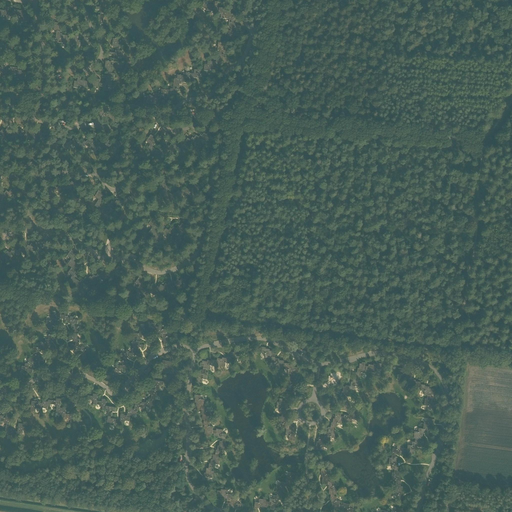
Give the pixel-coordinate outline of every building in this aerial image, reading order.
[(210,12),(210,10),(211,5),(209,5),(209,0),(206,0),(206,3),(203,2),(202,8),(206,8),(206,11),(210,12)] [(214,6),(211,5),(210,10),(214,11),(214,14),(218,14),(219,8),(217,8),(217,2),(214,2),(214,6)] [(100,14),(104,14),(107,15),(108,11),(104,10),(105,5),(100,5),(99,8),(96,7),(95,10),(97,11),(97,12),(100,12),(100,14)] [(5,11),(2,10),(1,16),(6,16),(6,19),(10,20),(10,17),(11,13),(8,13),(8,8),(5,7),(5,11)] [(226,19),(226,13),(227,10),(223,10),(223,8),(219,8),(218,14),(221,15),(221,18),(223,19),(224,19),(226,19)] [(22,13),(22,11),(14,10),(14,12),(12,12),(12,13),(11,13),(10,17),(18,18),(18,16),(21,17),(22,13)] [(26,14),(22,13),(21,17),(21,21),(29,22),(30,16),(27,15),(27,16),(26,15),(26,14)] [(230,13),(226,13),(226,19),(229,19),(228,23),(234,23),(234,15),(230,14),(230,13)] [(103,22),(104,14),(100,14),(100,15),(98,15),(98,17),(96,16),(95,25),(97,25),(98,25),(101,25),(101,22),(103,22)] [(63,25),(60,25),(58,25),(59,23),(55,22),(53,31),(57,31),(61,32),(62,32),(63,25)] [(231,27),(231,31),(236,32),(236,29),(240,29),(240,26),(235,25),(235,23),(234,23),(228,23),(228,27),(231,27)] [(60,33),(61,32),(57,31),(56,39),(58,40),(58,42),(57,42),(57,43),(60,43),(60,44),(61,44),(61,43),(63,44),(64,35),(62,35),(62,34),(60,33)] [(235,38),(236,32),(231,31),(227,31),(226,39),(230,40),(233,41),(234,38),(235,38)] [(71,45),(71,43),(72,38),(69,38),(68,38),(68,36),(64,35),(63,44),(71,45)] [(75,38),(72,38),(71,43),(76,44),(75,47),(79,47),(80,45),(80,41),(78,40),(78,35),(75,35),(75,38)] [(82,41),(80,41),(80,45),(88,46),(88,44),(91,44),(92,42),(92,41),(92,39),(84,37),(84,39),(82,39),(82,41)] [(115,49),(115,50),(119,51),(120,43),(118,43),(119,39),(116,39),(116,38),(115,38),(115,39),(113,39),(112,47),(114,47),(113,49),(115,49)] [(217,50),(220,51),(226,52),(227,46),(225,45),(225,42),(222,42),(222,43),(218,42),(217,50)] [(122,51),(119,51),(115,50),(115,52),(111,51),(111,53),(109,52),(109,56),(113,56),(112,59),(117,60),(118,55),(121,55),(122,51)] [(225,55),(226,52),(220,51),(220,55),(217,54),(216,59),(221,59),(223,60),(223,58),(229,58),(229,55),(225,55)] [(221,59),(216,59),(216,62),(213,62),(212,68),(216,69),(216,67),(220,68),(221,59)] [(108,71),(107,73),(112,73),(113,65),(111,65),(111,62),(108,62),(108,61),(107,61),(105,61),(104,69),(106,70),(106,71),(108,71)] [(212,71),(212,68),(213,62),(211,62),(211,61),(210,61),(208,61),(207,65),(204,65),(203,71),(207,72),(208,70),(212,71)] [(14,73),(17,74),(18,70),(18,68),(10,67),(10,69),(8,69),(8,71),(7,70),(6,74),(14,76),(14,73)] [(191,73),(191,78),(197,78),(198,76),(203,77),(203,74),(200,74),(200,70),(194,69),(194,73),(191,73)] [(20,71),(18,70),(17,74),(17,78),(25,80),(26,73),(23,72),(23,73),(21,73),(21,71),(20,71)] [(190,82),(191,78),(191,73),(189,73),(188,72),(188,73),(186,72),(186,76),(183,76),(182,83),(186,83),(186,82),(190,82)] [(105,79),(105,81),(110,82),(110,77),(114,78),(114,74),(112,73),(107,73),(107,74),(104,74),(104,75),(102,75),(101,78),(105,79)] [(182,85),(182,83),(183,76),(181,76),(181,75),(180,75),(178,75),(177,79),(174,78),(173,85),(174,85),(178,86),(178,85),(178,84),(182,85)] [(82,86),(83,81),(80,80),(81,77),(77,76),(77,81),(74,81),(73,88),(77,88),(78,85),(82,86)] [(99,88),(99,87),(99,83),(100,80),(96,79),(95,81),(94,81),(91,80),(91,87),(99,88)] [(90,89),(91,87),(91,80),(87,80),(87,82),(86,82),(86,81),(83,81),(82,86),(82,87),(90,89)] [(111,82),(110,82),(105,81),(105,83),(101,82),(101,84),(99,83),(99,87),(102,87),(102,90),(107,91),(108,86),(111,86),(111,82)] [(170,89),(170,90),(170,93),(176,94),(177,92),(182,92),(183,89),(179,89),(179,85),(178,85),(178,86),(174,85),(173,89),(170,89)] [(169,97),(170,93),(170,90),(161,89),(161,94),(160,98),(161,98),(164,98),(164,99),(167,99),(168,96),(169,97)] [(160,103),(161,98),(160,98),(161,94),(159,94),(158,94),(156,94),(155,97),(152,97),(152,103),(156,104),(156,103),(160,103)] [(151,105),(152,103),(152,97),(152,96),(150,96),(149,96),(147,96),(147,99),(144,99),(143,105),(147,106),(147,104),(151,105)] [(0,130),(0,132),(0,133),(0,134),(1,135),(5,138),(9,133),(10,131),(7,129),(6,131),(3,129),(1,132),(0,130)] [(14,131),(13,132),(14,134),(14,135),(15,136),(19,139),(23,133),(24,132),(21,130),(20,131),(17,129),(15,132),(14,131)] [(27,132),(26,133),(28,134),(28,135),(29,136),(29,137),(33,140),(37,134),(38,133),(35,130),(34,132),(31,130),(29,133),(27,132)] [(209,132),(208,133),(210,134),(209,135),(210,136),(214,139),(219,132),(216,130),(215,132),(212,130),(210,133),(209,132)] [(41,133),(40,134),(42,135),(42,136),(43,137),(42,137),(47,140),(52,133),(49,131),(48,133),(45,131),(43,134),(41,133)] [(11,134),(9,133),(5,138),(10,142),(15,136),(14,135),(14,134),(13,132),(11,134)] [(24,143),(29,137),(29,136),(28,135),(28,134),(26,133),(25,135),(23,133),(19,139),(24,143)] [(204,133),(202,136),(200,139),(202,139),(201,140),(206,143),(210,136),(209,135),(210,134),(208,133),(206,135),(204,133)] [(38,143),(42,137),(43,137),(42,136),(42,135),(40,134),(39,136),(37,134),(33,140),(38,143)] [(150,144),(146,151),(151,155),(155,149),(152,148),(154,144),(153,143),(154,140),(152,139),(153,137),(150,135),(146,141),(150,144)] [(198,145),(201,140),(202,139),(200,139),(202,136),(200,135),(198,138),(196,136),(194,139),(192,137),(192,138),(193,140),(193,141),(194,141),(194,142),(198,145)] [(71,144),(76,147),(79,142),(80,142),(81,141),(78,139),(77,140),(74,138),(72,141),(70,140),(68,143),(66,141),(62,147),(67,151),(71,144)] [(189,148),(194,142),(194,141),(193,141),(193,140),(192,138),(190,141),(187,139),(186,141),(184,144),(185,145),(189,148)] [(85,145),(90,148),(94,143),(95,142),(92,140),(91,141),(88,139),(86,142),(84,141),(84,142),(85,143),(85,144),(86,145),(85,145)] [(100,146),(104,149),(108,144),(109,142),(106,140),(105,142),(102,140),(100,143),(98,142),(98,143),(99,144),(99,145),(100,146)] [(123,143),(120,141),(119,142),(116,140),(114,144),(112,143),(110,145),(108,144),(104,149),(109,153),(114,147),(118,150),(123,143)] [(169,150),(169,151),(173,154),(177,147),(182,150),(185,145),(184,144),(186,141),(184,140),(182,143),(180,141),(178,144),(176,142),(174,146),(171,144),(170,147),(168,149),(169,150)] [(81,151),(85,145),(86,145),(85,144),(85,143),(84,142),(82,144),(80,142),(79,142),(76,147),(81,151)] [(95,152),(100,146),(99,145),(99,144),(98,143),(96,145),(94,143),(90,148),(95,152)] [(165,156),(169,151),(169,150),(168,149),(170,147),(168,146),(166,148),(163,146),(162,149),(160,148),(158,151),(155,149),(151,155),(157,158),(161,153),(165,156)] [(65,185),(65,186),(64,187),(65,188),(69,191),(73,185),(77,188),(82,181),(79,179),(78,181),(76,179),(74,182),(72,181),(70,184),(67,182),(65,185)] [(166,199),(170,193),(167,191),(169,188),(167,187),(169,184),(167,182),(168,181),(165,179),(160,186),(164,189),(160,195),(166,199)] [(61,194),(65,188),(64,187),(65,186),(65,185),(64,184),(62,186),(60,185),(57,188),(56,187),(54,190),(51,188),(47,193),(53,197),(57,191),(61,194)] [(192,191),(196,194),(201,187),(198,185),(197,187),(194,185),(192,187),(191,186),(190,188),(192,189),(191,190),(192,191)] [(6,191),(5,193),(3,196),(4,197),(8,200),(12,194),(17,197),(21,190),(18,188),(17,189),(15,188),(13,190),(11,189),(9,193),(6,191)] [(192,189),(190,188),(188,190),(186,188),(184,191),(182,193),(184,194),(183,195),(188,198),(192,191),(191,190),(192,189)] [(180,200),(183,195),(184,194),(182,193),(184,191),(182,189),(181,192),(178,190),(176,193),(175,192),(172,195),(170,193),(166,199),(171,203),(176,197),(180,200)] [(94,206),(100,210),(103,204),(101,203),(103,199),(101,198),(103,195),(100,194),(101,192),(98,190),(94,197),(98,200),(94,206)] [(117,205),(121,208),(125,202),(130,205),(134,198),(131,196),(130,197),(128,196),(126,198),(124,197),(122,201),(119,199),(118,201),(116,204),(117,205)] [(114,210),(117,205),(116,204),(118,201),(116,200),(114,203),(112,201),(110,204),(108,203),(106,206),(103,204),(100,210),(105,214),(110,208),(114,210)] [(148,234),(153,238),(157,232),(155,230),(157,227),(155,226),(157,223),(155,221),(156,220),(153,218),(148,225),(152,228),(148,234)] [(174,227),(172,230),(170,232),(171,233),(175,236),(179,230),(184,233),(189,226),(186,224),(185,226),(182,224),(180,227),(178,225),(176,229),(174,227)] [(160,234),(157,232),(153,238),(159,242),(163,235),(168,238),(171,233),(170,232),(172,230),(170,228),(168,231),(166,229),(164,232),(162,230),(160,234)] [(31,244),(30,247),(28,249),(29,250),(29,251),(33,253),(37,247),(41,250),(46,243),(43,241),(42,243),(40,241),(38,244),(36,242),(34,246),(31,244)] [(25,255),(29,251),(29,250),(28,249),(30,247),(28,245),(26,248),(24,246),(22,249),(20,248),(18,251),(15,249),(14,252),(12,254),(13,255),(13,256),(17,259),(21,252),(25,255)] [(72,269),(74,266),(76,264),(73,262),(76,258),(74,257),(76,254),(73,253),(74,251),(71,249),(67,256),(71,259),(67,265),(71,268),(72,269)] [(12,254),(14,252),(12,251),(10,253),(8,251),(6,254),(4,253),(2,256),(0,255),(0,263),(1,264),(5,258),(9,261),(13,256),(13,255),(12,254)] [(72,269),(71,268),(67,273),(72,276),(68,282),(73,286),(77,280),(74,279),(77,275),(75,274),(77,271),(74,270),(76,267),(74,266),(72,269)] [(109,270),(108,272),(106,275),(107,276),(112,279),(115,273),(119,276),(124,269),(121,267),(120,268),(118,267),(116,269),(114,268),(112,272),(109,270)] [(106,275),(108,272),(106,271),(104,274),(102,272),(100,275),(98,274),(96,277),(93,275),(92,278),(90,280),(91,281),(95,284),(99,278),(100,278),(104,281),(107,276),(106,275)] [(141,296),(145,290),(142,288),(144,285),(142,284),(144,281),(142,280),(143,278),(140,276),(135,283),(139,286),(135,292),(141,296)] [(80,282),(77,280),(73,286),(79,290),(83,284),(87,287),(91,281),(90,280),(92,278),(90,277),(88,279),(86,277),(84,280),(82,279),(80,282)] [(177,280),(175,283),(173,285),(174,286),(174,287),(178,290),(182,284),(183,282),(187,285),(191,280),(189,277),(187,279),(185,277),(183,280),(181,279),(179,282),(177,280)] [(171,290),(174,287),(174,286),(173,285),(175,283),(173,282),(172,284),(169,282),(167,285),(165,284),(163,287),(161,285),(159,288),(157,290),(158,291),(159,291),(163,294),(166,289),(167,288),(171,290)] [(157,290),(159,288),(157,287),(156,289),(153,287),(151,290),(149,289),(147,292),(145,290),(141,296),(146,300),(150,294),(155,297),(158,292),(158,291),(157,290)] [(64,315),(60,315),(60,318),(63,319),(63,321),(69,322),(70,318),(67,318),(68,313),(64,312),(64,315)] [(60,320),(60,318),(60,315),(61,314),(57,313),(57,316),(52,315),(51,319),(55,319),(54,323),(57,324),(58,320),(60,320)] [(70,318),(69,322),(69,323),(71,323),(71,327),(73,327),(74,324),(77,324),(78,320),(73,320),(73,317),(70,317),(70,318)] [(54,326),(54,323),(55,319),(51,319),(51,321),(46,321),(45,325),(49,325),(48,330),(51,331),(52,325),(54,326)] [(154,330),(158,331),(158,328),(155,327),(155,324),(152,323),(151,328),(148,328),(148,331),(154,332),(154,330)] [(77,327),(77,324),(74,324),(73,327),(73,330),(75,330),(75,334),(78,334),(78,331),(81,331),(82,327),(77,327)] [(148,333),(148,331),(148,328),(149,327),(145,326),(145,329),(140,328),(139,332),(143,332),(142,336),(145,336),(146,333),(148,333)] [(159,337),(162,337),(162,333),(166,334),(166,330),(161,330),(162,327),(158,326),(158,328),(158,331),(157,333),(160,333),(159,337)] [(137,338),(136,341),(139,342),(140,338),(142,339),(142,336),(143,332),(139,332),(139,334),(134,334),(133,337),(137,338)] [(165,336),(166,334),(162,333),(162,337),(162,340),(164,340),(163,345),(166,346),(167,340),(170,341),(170,337),(165,336)] [(45,343),(48,344),(51,344),(51,342),(57,343),(57,340),(52,339),(53,334),(49,334),(48,340),(45,340),(45,343)] [(77,339),(78,334),(75,334),(74,334),(74,337),(69,336),(68,339),(73,340),(73,342),(76,342),(79,343),(80,339),(77,339)] [(140,342),(139,342),(136,341),(135,346),(133,346),(132,349),(136,350),(139,350),(139,348),(144,349),(144,345),(139,345),(140,342)] [(79,343),(76,342),(75,345),(70,344),(70,348),(75,348),(74,350),(81,351),(81,348),(79,348),(79,343)] [(48,346),(48,344),(45,343),(44,348),(42,347),(41,351),(47,352),(47,350),(53,350),(53,347),(48,346)] [(35,355),(38,355),(39,352),(41,352),(41,351),(42,347),(42,346),(38,345),(38,348),(33,347),(32,351),(36,352),(35,355)] [(81,348),(81,351),(80,353),(83,353),(82,358),(85,359),(86,354),(89,354),(89,350),(84,350),(85,347),(81,346),(81,348)] [(262,347),(261,352),(261,353),(265,354),(264,358),(271,359),(272,357),(275,357),(276,354),(274,354),(274,351),(270,351),(270,349),(265,349),(266,348),(262,347)] [(136,353),(136,350),(132,349),(132,354),(129,353),(129,357),(135,358),(135,356),(140,356),(141,353),(136,353)] [(230,358),(230,360),(237,361),(238,357),(241,358),(242,351),(239,351),(238,352),(234,351),(234,353),(229,352),(229,354),(227,354),(227,357),(230,358)] [(123,358),(123,361),(126,361),(126,358),(128,358),(129,357),(129,353),(129,352),(126,352),(126,354),(121,353),(120,357),(123,358)] [(34,360),(32,360),(31,363),(35,363),(38,364),(38,362),(43,362),(43,359),(38,359),(39,355),(38,355),(35,355),(34,360)] [(230,358),(227,357),(226,358),(222,358),(222,359),(217,358),(217,360),(215,360),(215,364),(218,364),(218,366),(225,367),(226,364),(229,364),(230,360),(230,358)] [(285,367),(285,363),(284,363),(284,361),(279,360),(279,359),(275,358),(275,357),(272,357),(271,359),(271,363),(274,364),(274,367),(281,368),(281,367),(285,367)] [(34,366),(35,363),(31,363),(32,360),(28,359),(27,364),(25,364),(24,367),(28,367),(31,368),(31,366),(34,366)] [(203,369),(207,369),(210,370),(211,366),(214,367),(215,364),(215,360),(212,360),(212,361),(207,360),(207,362),(202,361),(202,363),(200,363),(200,367),(203,367),(203,369)] [(122,366),(120,366),(119,369),(123,369),(123,370),(125,370),(126,368),(131,369),(131,365),(126,365),(126,362),(126,361),(123,361),(122,366)] [(173,362),(163,361),(162,368),(163,368),(163,370),(161,370),(161,373),(172,374),(172,370),(170,370),(170,366),(173,366),(173,362)] [(366,374),(366,370),(367,367),(365,366),(366,363),(362,362),(362,364),(359,364),(359,369),(358,368),(357,373),(356,373),(355,376),(359,377),(362,377),(362,373),(366,374)] [(288,374),(291,375),(295,375),(295,373),(298,374),(299,370),(298,370),(298,368),(293,367),(293,366),(289,365),(289,364),(285,363),(285,367),(284,370),(288,370),(288,374)] [(368,367),(367,367),(366,370),(370,371),(369,373),(377,373),(377,370),(381,370),(382,364),(378,363),(378,365),(373,364),(373,365),(368,365),(368,367)] [(122,372),(123,370),(123,369),(119,369),(120,366),(116,365),(115,370),(112,370),(112,373),(116,373),(116,374),(118,374),(119,372),(122,372)] [(28,369),(28,367),(24,367),(21,366),(21,370),(24,370),(23,375),(27,376),(27,372),(32,373),(33,370),(28,369)] [(401,379),(408,380),(408,378),(412,378),(412,375),(411,375),(411,373),(406,372),(406,371),(402,370),(402,369),(398,368),(398,373),(397,375),(401,375),(401,379)] [(207,369),(203,369),(203,370),(201,370),(200,375),(199,374),(198,379),(197,379),(196,382),(202,383),(203,379),(207,380),(208,373),(206,373),(207,369)] [(115,376),(116,374),(116,373),(112,373),(109,372),(109,376),(111,376),(111,381),(114,382),(115,379),(120,379),(120,376),(115,376)] [(291,389),(292,389),(297,390),(298,386),(297,386),(297,382),(296,382),(297,377),(295,376),(295,375),(291,375),(291,378),(289,378),(288,385),(292,385),(291,389)] [(359,377),(355,376),(355,377),(353,377),(352,382),(351,382),(350,386),(349,386),(349,390),(351,390),(355,391),(355,387),(359,387),(360,380),(358,380),(359,377)] [(418,388),(421,388),(421,385),(420,384),(420,382),(416,382),(416,380),(411,380),(412,378),(408,378),(408,380),(407,384),(411,385),(410,389),(417,390),(418,388)] [(155,385),(155,390),(159,391),(159,386),(161,387),(161,385),(163,385),(164,382),(153,380),(153,385),(155,385)] [(421,385),(421,388),(420,391),(424,392),(424,395),(427,396),(431,396),(431,395),(435,395),(435,391),(434,391),(434,389),(429,388),(429,387),(425,386),(425,385),(421,385)] [(350,397),(351,390),(349,390),(349,386),(346,386),(346,387),(343,387),(343,392),(341,392),(341,396),(340,396),(339,400),(345,400),(346,397),(350,397)] [(151,400),(152,400),(155,400),(156,395),(157,396),(158,394),(160,394),(160,391),(159,391),(155,390),(150,389),(149,394),(152,395),(151,400)] [(93,404),(96,405),(97,401),(98,395),(93,394),(93,396),(88,396),(87,400),(92,400),(92,402),(93,402),(93,404)] [(201,407),(203,407),(204,400),(200,400),(201,396),(195,395),(194,398),(195,399),(195,403),(196,403),(195,408),(197,408),(197,410),(201,410),(201,407)] [(431,398),(431,396),(427,396),(427,399),(425,399),(424,406),(428,407),(427,410),(434,411),(434,408),(433,408),(433,403),(432,403),(433,398),(431,398)] [(60,408),(61,399),(56,398),(56,401),(51,400),(51,404),(55,405),(55,407),(57,407),(56,409),(60,410),(60,408)] [(102,401),(97,401),(96,405),(101,405),(101,407),(102,407),(102,409),(105,410),(105,409),(106,406),(107,400),(102,399),(102,401)] [(280,414),(282,414),(286,415),(286,411),(285,411),(286,406),(285,406),(285,401),(283,401),(283,400),(280,399),(279,402),(277,402),(276,409),(280,410),(280,414)] [(41,405),(41,408),(47,409),(48,407),(50,407),(51,404),(51,400),(48,400),(48,402),(42,401),(42,403),(38,403),(38,405),(41,405)] [(135,400),(134,409),(134,411),(137,411),(138,409),(139,409),(139,408),(144,408),(144,407),(145,404),(142,404),(140,404),(140,401),(135,400)] [(154,407),(155,400),(152,400),(151,401),(146,400),(146,403),(142,402),(142,404),(145,404),(144,407),(151,408),(151,406),(154,407)] [(41,405),(38,405),(36,404),(36,402),(32,401),(30,412),(34,412),(34,410),(36,410),(36,409),(40,409),(41,408),(41,405)] [(108,416),(111,417),(112,417),(113,412),(115,412),(116,408),(106,406),(105,409),(107,410),(107,411),(109,412),(108,416)] [(62,418),(65,418),(66,414),(66,408),(63,407),(63,408),(60,408),(60,410),(56,409),(56,413),(60,414),(60,415),(62,416),(62,418)] [(137,415),(137,411),(134,411),(134,409),(131,409),(131,408),(128,407),(127,415),(127,417),(130,418),(130,416),(132,416),(132,414),(137,415)] [(207,408),(203,407),(201,407),(201,410),(202,411),(201,415),(202,415),(202,420),(204,420),(204,422),(207,422),(208,419),(210,419),(211,412),(207,411),(207,408)] [(70,415),(66,414),(65,418),(69,419),(69,420),(71,421),(71,423),(74,423),(74,419),(75,413),(71,412),(70,415)] [(331,427),(334,427),(337,428),(338,424),(341,424),(342,421),(342,417),(341,417),(341,413),(337,413),(337,414),(335,414),(334,419),(333,419),(333,423),(331,423),(331,427)] [(121,414),(120,422),(119,424),(123,424),(123,422),(125,423),(125,421),(129,422),(130,418),(127,417),(127,415),(124,415),(124,414),(121,414)] [(282,429),(286,429),(288,429),(289,426),(288,426),(288,421),(287,421),(288,416),(286,416),(286,415),(282,414),(282,417),(280,417),(279,424),(283,425),(282,429)] [(344,417),(342,417),(342,421),(345,421),(345,423),(352,424),(353,420),(356,421),(357,414),(354,414),(353,415),(349,415),(349,416),(344,415),(344,417)] [(6,424),(6,426),(9,427),(11,416),(6,416),(6,418),(4,418),(1,418),(0,420),(0,422),(5,422),(5,424),(6,424)] [(119,424),(120,422),(116,421),(116,419),(111,418),(111,417),(108,416),(107,423),(110,423),(109,425),(116,426),(117,424),(119,424)] [(85,421),(74,419),(74,423),(76,423),(75,424),(77,425),(77,429),(81,430),(81,425),(84,425),(85,421)] [(424,422),(423,429),(425,429),(425,433),(428,434),(428,432),(430,432),(431,427),(432,428),(433,423),(434,423),(435,420),(428,419),(428,423),(424,422)] [(210,434),(212,434),(213,430),(213,427),(209,426),(210,423),(207,422),(204,422),(203,425),(204,425),(204,430),(205,430),(204,435),(206,435),(206,437),(210,437),(210,434)] [(19,424),(18,432),(17,434),(21,434),(21,432),(23,433),(23,431),(27,432),(28,427),(23,427),(23,424),(19,424)] [(9,428),(9,427),(6,426),(5,433),(8,433),(7,435),(14,436),(15,434),(17,434),(18,432),(14,431),(14,429),(9,428)] [(288,429),(286,429),(285,436),(289,437),(288,440),(295,441),(295,438),(294,438),(295,433),(293,433),(294,428),(292,428),(292,426),(289,426),(288,429)] [(334,430),(334,427),(331,427),(331,428),(328,428),(328,432),(326,432),(326,437),(325,436),(324,440),(326,440),(330,441),(331,437),(335,438),(336,431),(334,430)] [(415,439),(415,442),(418,443),(419,442),(421,442),(421,437),(423,437),(423,433),(425,433),(425,429),(423,429),(419,428),(418,432),(414,432),(413,439),(415,439)] [(222,439),(222,440),(226,441),(226,434),(223,434),(223,430),(216,429),(216,431),(213,430),(212,434),(213,434),(213,436),(218,437),(218,438),(222,439)] [(324,440),(325,436),(321,436),(321,437),(319,437),(318,442),(317,442),(316,446),(315,446),(315,450),(321,451),(321,447),(325,447),(326,440),(324,440)] [(226,441),(222,440),(222,441),(220,441),(219,446),(218,446),(217,450),(216,450),(215,454),(219,454),(221,455),(222,451),(226,451),(227,444),(225,444),(226,441)] [(418,447),(418,443),(415,442),(412,442),(412,446),(408,445),(407,449),(407,453),(408,453),(408,456),(412,457),(412,455),(414,455),(415,451),(416,451),(417,446),(418,447)] [(405,452),(407,453),(407,449),(404,448),(404,447),(397,446),(397,449),(393,449),(392,455),(396,456),(396,454),(400,455),(400,454),(405,454),(405,452)] [(218,457),(219,454),(215,454),(215,455),(213,455),(212,460),(211,459),(210,464),(209,464),(209,467),(212,468),(215,468),(215,464),(219,465),(220,458),(218,457)] [(392,470),(394,470),(398,471),(399,467),(397,467),(398,462),(397,462),(398,457),(395,457),(396,456),(392,455),(391,458),(390,458),(389,465),(392,466),(392,470)] [(202,481),(207,481),(208,482),(209,478),(212,478),(213,471),(212,471),(212,468),(209,467),(208,469),(206,468),(206,473),(204,473),(204,477),(202,477),(202,481)] [(328,482),(330,482),(331,475),(327,474),(328,471),(321,470),(321,473),(322,474),(321,478),(323,478),(322,483),(324,483),(324,485),(327,485),(328,482)] [(395,485),(397,485),(401,485),(401,482),(400,482),(401,477),(399,477),(400,472),(398,472),(398,471),(394,470),(394,473),(392,473),(391,480),(395,481),(395,485)] [(286,476),(285,483),(287,483),(286,487),(290,487),(290,486),(292,486),(293,481),(294,481),(295,477),(296,477),(297,474),(290,473),(290,476),(286,476)] [(277,493),(277,496),(280,496),(281,495),(283,495),(283,491),(285,491),(285,486),(286,487),(287,483),(285,483),(281,482),(280,486),(276,485),(275,492),(277,493)] [(334,483),(330,482),(328,482),(327,485),(329,485),(328,490),(329,490),(329,495),(331,495),(330,496),(334,497),(335,494),(336,494),(337,487),(334,486),(334,483)] [(401,487),(401,485),(397,485),(397,488),(395,488),(394,495),(398,496),(397,499),(403,500),(404,497),(403,496),(403,492),(402,492),(403,487),(401,487)] [(227,499),(227,501),(230,501),(231,499),(231,495),(228,494),(228,490),(221,489),(221,491),(217,491),(217,494),(218,495),(218,497),(223,497),(223,499),(227,499)] [(280,500),(280,496),(277,496),(274,495),(274,499),(270,499),(269,502),(269,506),(271,506),(270,509),(274,510),(274,508),(276,509),(277,504),(278,504),(279,500),(280,500)] [(339,509),(339,505),(340,502),(336,501),(337,497),(334,497),(330,496),(330,500),(331,500),(331,504),(332,505),(331,509),(333,510),(333,511),(337,511),(337,508),(339,509)] [(238,500),(231,499),(230,501),(227,501),(226,504),(228,504),(228,506),(232,507),(232,508),(237,509),(236,510),(240,511),(241,505),(237,504),(238,500)] [(268,506),(269,506),(269,502),(266,502),(266,500),(259,499),(259,503),(255,502),(254,508),(258,509),(258,508),(262,508),(262,507),(267,508),(268,506)]
